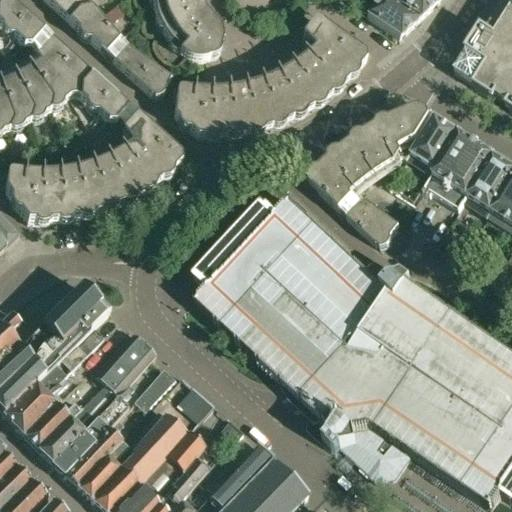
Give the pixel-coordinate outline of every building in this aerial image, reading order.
[(0,0),(0,30),(1,31),(1,34),(2,37),(4,40),(6,41),(9,42),(13,42),(15,44),(15,45),(16,46),(20,49),(21,50),(23,52),(30,51),(33,49),(34,47),(39,42),(40,40),(39,39),(34,35),(37,32),(38,31),(31,26),(3,0),(0,0)] [(38,0),(51,12),(77,35),(77,37),(78,40),(80,43),(82,45),(85,46),(90,46),(105,61),(118,46),(91,14),(89,10),(88,7),(88,4),(89,2),(90,0),(147,0),(148,2),(148,5),(151,8),(152,9),(155,20),(154,24),(154,27),(155,30),(158,33),(160,34),(162,35),(168,44),(168,49),(170,52),(171,54),(174,56),(179,56),(180,58),(184,61),(187,63),(193,65),(200,66),(205,65),(210,63),(213,63),(215,62),(218,61),(219,58),(220,56),(220,53),(220,51),(221,49),(222,45),(222,39),(221,35),(219,30),(214,25),(207,18),(202,11),(200,5),(198,1),(198,0),(38,0)] [(340,0),(338,4),(349,11),(356,0),(340,0)] [(366,22),(396,42),(399,44),(419,26),(380,0),(366,22)] [(379,0),(380,0),(419,26),(439,8),(426,0),(379,0)] [(511,0),(500,0),(499,3),(503,5),(484,34),(480,31),(464,56),(467,57),(455,76),(475,89),(473,91),(494,104),(497,100),(509,108),(506,112),(511,116),(511,0)] [(175,104),(174,122),(177,125),(177,129),(179,133),(182,135),(184,136),(189,136),(189,137),(196,144),(202,144),(203,144),(205,145),(206,146),(209,147),(212,147),(214,147),(217,146),(219,144),(226,143),(228,144),(231,146),(233,146),(236,145),(239,144),(242,141),(249,140),(252,142),(254,142),(257,142),(260,140),(264,136),(271,134),(275,135),(276,135),(278,135),(280,134),(281,134),(283,133),(284,132),(286,128),(292,126),(296,126),(298,126),(299,126),(300,126),(300,125),(301,125),(302,124),(303,124),(303,123),(304,122),(306,120),(306,118),(312,115),(318,115),(319,114),(320,114),(321,113),(323,112),(323,111),(324,111),(325,108),(325,105),(330,102),(335,101),(337,101),(338,100),(339,100),(340,99),(341,98),(342,97),(343,96),(343,91),(348,86),(351,86),(354,85),(356,82),(358,79),(358,74),(365,66),(364,59),(360,57),(343,45),(322,30),(311,45),(317,49),(312,55),(308,59),(297,68),(283,78),(277,80),(261,88),(246,92),(237,94),(226,96),(224,96),(212,97),(210,97),(199,96),(196,96),(191,96),(190,106),(175,104)] [(97,118),(100,121),(101,122),(104,125),(105,126),(107,128),(114,127),(117,125),(118,123),(122,118),(124,117),(123,116),(118,112),(121,109),(122,108),(116,102),(50,43),(47,46),(38,56),(44,62),(30,72),(19,79),(7,85),(0,87),(0,139),(1,139),(2,136),(9,134),(12,136),(15,136),(18,135),(20,134),(22,131),(24,129),(30,126),(33,127),(36,127),(39,126),(41,124),(43,121),(44,119),(50,115),(53,116),(56,115),(59,114),(61,112),(63,109),(64,106),(69,102),(70,102),(71,101),(72,101),(73,101),(75,101),(76,101),(77,101),(77,102),(78,102),(79,102),(85,107),(85,110),(86,113),(88,116),(91,118),(94,118),(97,118)] [(138,61),(126,51),(125,52),(121,56),(114,65),(112,67),(123,77),(131,84),(134,86),(144,96),(150,101),(151,101),(154,104),(157,103),(160,102),(162,100),(164,98),(165,95),(165,92),(170,84),(161,77),(150,69),(138,61)] [(408,168),(412,162),(436,125),(429,121),(429,118),(426,115),(424,113),(421,112),(419,112),(416,113),(389,124),(385,123),(383,123),(381,125),(377,127),(376,129),(395,169),(403,164),(408,168)] [(412,162),(412,163),(436,178),(460,141),(436,125),(412,162)] [(172,181),(173,178),(173,176),(181,168),(180,161),(143,127),(131,139),(137,144),(125,155),(113,162),(100,168),(90,172),(78,176),(60,180),(47,181),(35,181),(20,180),(10,179),(8,179),(7,180),(6,181),(4,197),(10,204),(9,205),(9,208),(9,210),(9,211),(10,212),(10,213),(11,214),(13,216),(15,217),(16,218),(17,218),(18,218),(19,218),(27,228),(34,229),(37,231),(39,232),(43,231),(46,231),(49,229),(54,228),(57,228),(61,230),(63,230),(67,230),(69,229),(71,228),(72,226),(80,225),(84,226),(86,226),(88,226),(92,224),(95,221),(102,219),(106,220),(110,219),(113,217),(115,214),(116,213),(122,210),(124,210),(128,211),(131,210),(133,208),(137,203),(137,202),(143,199),(145,199),(148,199),(152,197),(154,195),(155,192),(156,191),(156,190),(161,186),(163,186),(167,185),(170,183),(172,181)] [(375,182),(395,169),(376,129),(375,132),(364,138),(362,138),(358,138),(354,141),(353,142),(351,145),(351,147),(375,182)] [(436,178),(425,195),(423,197),(431,202),(432,199),(459,216),(467,204),(494,164),(495,163),(460,141),(436,178)] [(332,157),(330,159),(329,161),(328,163),(328,165),(355,198),(363,191),(375,182),(351,147),(340,155),(336,155),(332,157)] [(467,204),(490,218),(511,185),(511,174),(494,164),(467,204)] [(319,197),(323,201),(339,217),(348,207),(349,204),(355,198),(328,165),(319,174),(314,175),(312,176),(310,177),(308,180),(307,184),(307,186),(319,197)] [(511,185),(490,218),(511,232),(511,185)] [(411,285),(401,278),(388,283),(380,292),(289,207),(276,221),(262,208),(254,218),(195,281),(209,293),(196,307),(280,385),(308,410),(333,434),(328,440),(353,463),(377,486),(395,483),(412,459),(489,511),(491,511),(501,498),(511,505),(511,362),(407,290),(411,285)] [(339,217),(347,224),(377,252),(378,251),(381,254),(384,253),(387,252),(388,251),(391,248),(391,245),(391,242),(399,232),(369,208),(367,208),(366,208),(365,208),(363,210),(360,214),(356,215),(348,208),(348,207),(339,217)] [(0,256),(5,252),(18,239),(0,220),(0,256)] [(474,278),(482,282),(494,289),(508,267),(508,266),(489,255),(487,259),(474,278)] [(494,289),(503,294),(511,278),(511,259),(508,266),(508,267),(494,289)] [(60,365),(65,360),(107,317),(80,293),(19,352),(0,369),(0,418),(2,420),(36,390),(55,371),(60,365)] [(11,319),(0,328),(0,369),(19,352),(5,337),(19,327),(11,319)] [(67,362),(65,360),(60,365),(71,376),(85,361),(104,343),(95,335),(77,353),(76,352),(67,362)] [(155,360),(132,339),(94,382),(104,391),(117,403),(155,360)] [(55,371),(36,390),(2,420),(23,442),(56,410),(55,409),(59,405),(58,405),(60,403),(56,399),(68,387),(75,380),(71,377),(66,381),(55,371)] [(175,386),(163,375),(134,408),(145,417),(175,386)] [(85,410),(81,414),(37,457),(51,470),(83,438),(117,403),(104,391),(99,396),(86,385),(73,399),(85,410)] [(197,429),(213,412),(212,410),(192,392),(176,411),(165,401),(154,414),(157,417),(125,452),(121,448),(77,494),(91,506),(97,511),(120,511),(170,458),(186,442),(187,441),(197,429)] [(110,434),(118,425),(129,414),(117,403),(83,438),(51,470),(64,482),(110,434)] [(23,442),(37,457),(81,414),(74,408),(63,419),(56,410),(23,442)] [(123,429),(118,425),(110,434),(64,482),(77,494),(121,448),(113,441),(123,429)] [(227,456),(243,439),(229,426),(214,444),(227,456)] [(187,441),(186,442),(170,458),(120,511),(153,511),(161,504),(171,493),(183,481),(195,466),(202,459),(206,453),(197,444),(194,448),(187,441)] [(227,511),(270,468),(256,454),(211,501),(207,505),(215,511),(227,511)] [(0,493),(19,473),(4,458),(0,462),(0,493)] [(153,511),(178,511),(180,510),(198,488),(213,470),(202,459),(195,466),(183,481),(171,493),(161,504),(153,511)] [(274,471),(273,473),(234,511),(298,511),(308,503),(274,471)] [(0,511),(5,511),(31,485),(19,473),(0,493),(0,511)] [(38,511),(48,502),(31,485),(5,511),(38,511)] [(178,511),(201,511),(207,505),(211,501),(198,488),(180,510),(178,511)]
